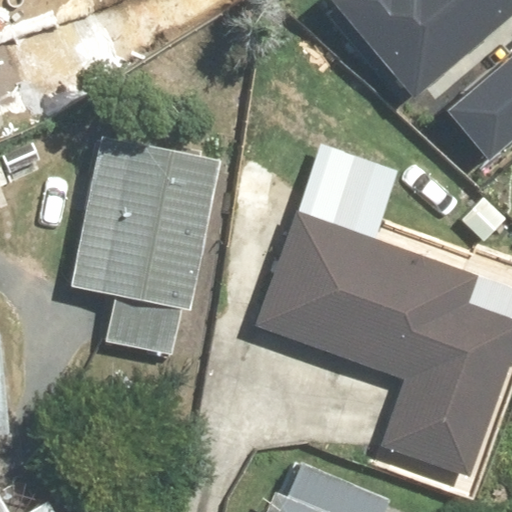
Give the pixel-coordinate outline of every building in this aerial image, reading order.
[(325,0),(406,87),(500,0),(325,0)] [(511,44),(426,117),(465,164),(511,124),(511,44)] [(106,345),(190,358),(223,148),(101,129),(76,286),(114,292),(106,345)] [(511,387),(511,277),(270,192),(219,337),(368,390),(352,434),(479,479),(511,387)] [(428,511),(289,453),(263,511),(428,511)] [(69,511),(41,463),(0,487),(0,511),(69,511)]
